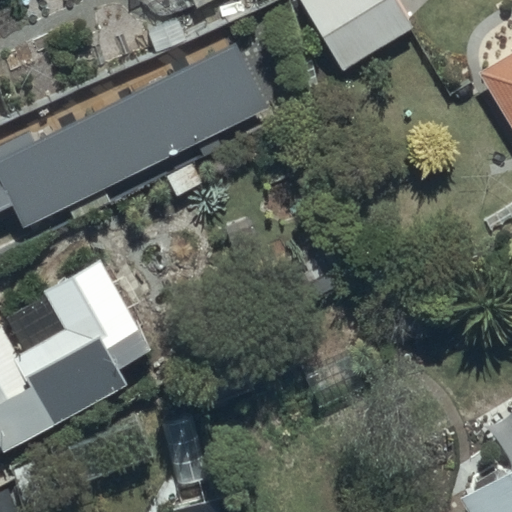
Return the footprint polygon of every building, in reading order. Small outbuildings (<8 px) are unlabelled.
[(379,0),(288,0),(328,68),(397,29),(379,0)] [(511,37),(466,64),(511,143),(511,37)] [(27,129),(0,142),(0,209),(12,204),(25,228),(270,105),(238,41),(34,143),(27,129)] [(118,370),(152,350),(101,260),(43,292),(65,330),(19,356),(2,327),(0,327),(0,457),(127,386),(118,370)] [(511,511),(511,457),(444,496),(453,511),(511,511)]
